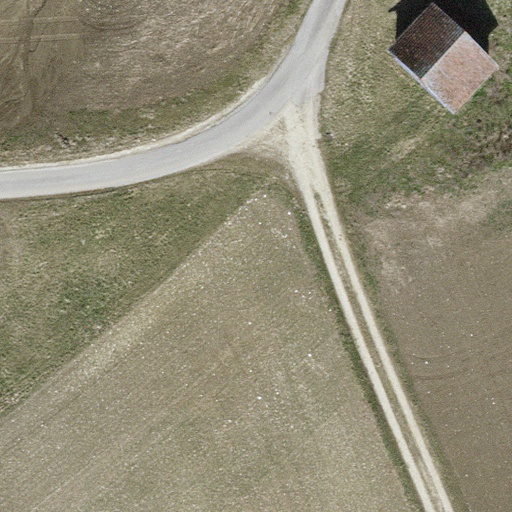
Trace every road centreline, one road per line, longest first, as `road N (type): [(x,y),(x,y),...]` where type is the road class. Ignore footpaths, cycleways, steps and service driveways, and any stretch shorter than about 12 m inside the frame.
road 1 (track): [(440,511),(273,109)]
road 2 (track): [(0,191),(93,178),(273,109),(352,0)]
